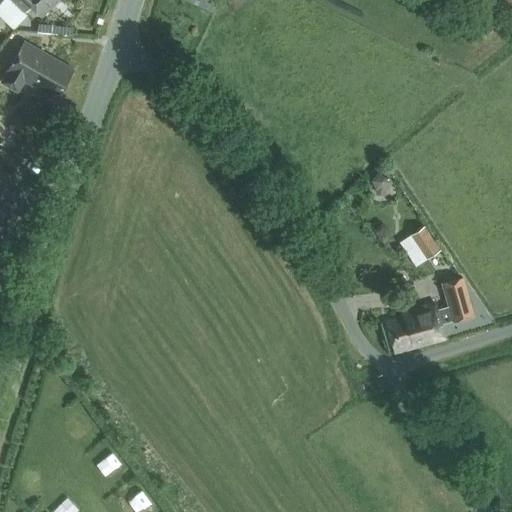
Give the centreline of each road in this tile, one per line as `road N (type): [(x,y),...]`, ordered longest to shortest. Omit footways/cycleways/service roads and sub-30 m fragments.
road 1 (unclassified): [(113,50),(158,72),(210,125),(282,215),(373,355),(410,360),(511,328)]
road 2 (tertiary): [(0,389),(113,50)]
